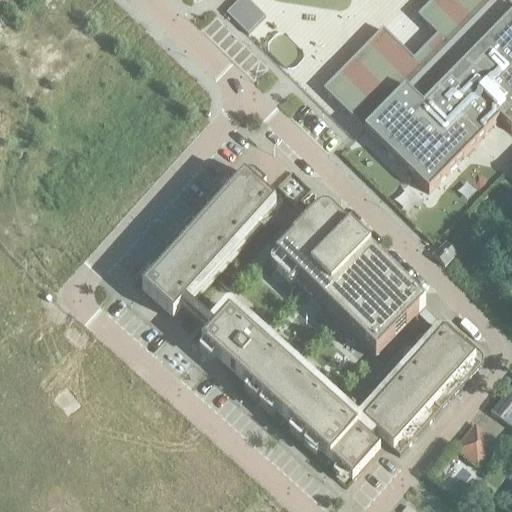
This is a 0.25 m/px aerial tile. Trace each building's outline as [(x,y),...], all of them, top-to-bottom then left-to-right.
[(67,0),(62,0),(46,13),(77,50),(94,35),(97,39),(107,31),(93,13),(85,21),(67,0)] [(239,0),(228,12),(249,33),(266,15),(249,0),(239,0)] [(511,134),(511,9),(502,0),(437,0),(418,19),(437,39),(414,62),(383,32),(323,92),(428,197),(500,125),(511,136),(511,134)] [(46,13),(28,28),(58,65),(77,50),(46,13)] [(28,28),(9,44),(28,67),(19,74),(33,92),(43,83),(40,80),(58,65),(28,28)] [(141,60),(133,68),(138,74),(147,66),(141,60)] [(133,68),(125,76),(130,81),(138,74),(133,68)] [(0,69),(0,108),(2,111),(20,96),(23,100),(33,92),(19,74),(10,82),(0,69)] [(177,76),(161,94),(194,123),(210,106),(177,76)] [(100,79),(91,87),(97,93),(105,85),(100,79)] [(108,91),(100,99),(105,105),(114,97),(108,91)] [(161,94),(146,111),(179,140),(194,123),(161,94)] [(100,99),(91,107),(97,113),(105,105),(100,99)] [(146,111),(130,128),(163,157),(179,140),(146,111)] [(75,123),(66,131),(72,136),(80,128),(75,123)] [(130,128),(115,145),(148,174),(163,157),(130,128)] [(66,131),(58,139),(63,144),(72,136),(66,131)] [(115,145),(100,162),(133,191),(148,174),(115,145)] [(29,146),(20,154),(26,160),(34,152),(29,146)] [(42,154),(33,162),(39,168),(47,160),(42,154)] [(368,168),(374,163),(366,154),(360,159),(368,168)] [(33,162),(25,170),(30,176),(39,168),(33,162)] [(100,162),(85,179),(118,208),(118,207),(133,191),(100,162)] [(85,179),(69,196),(102,225),(118,208),(85,179)] [(276,207),(245,180),(144,294),(175,322),(276,207)] [(3,183),(0,186),(0,195),(1,197),(9,188),(3,183)] [(69,196),(54,212),(87,242),(102,226),(102,225),(69,196)] [(323,211),(273,262),(382,369),(432,318),(323,211)] [(54,212),(38,230),(71,260),(87,242),(54,212)] [(21,238),(6,255),(41,287),(58,269),(35,249),(43,240),(23,222),(14,232),(21,238)] [(446,245),(443,247),(434,257),(445,268),(457,256),(446,245)] [(0,287),(2,286),(24,306),(40,288),(41,288),(41,287),(6,255),(0,261),(0,287)] [(230,316),(203,346),(355,481),(382,451),(365,435),(230,316)] [(444,334),(362,425),(384,444),(386,446),(400,459),(481,369),(481,368),(482,368),(482,367),(482,366),(483,366),(483,365),(483,364),(483,363),(483,362),(483,361),(483,360),(483,359),(482,359),(482,358),(482,357),(481,357),(481,356),(465,342),(459,347),(444,334)] [(102,391),(135,421),(151,404),(118,374),(103,391),(102,391)] [(102,391),(86,408),(120,438),(135,421),(102,391)] [(86,409),(71,426),(104,455),(120,438),(86,408),(86,409)] [(71,426),(56,443),(89,472),(104,455),(71,426)] [(479,467),(496,446),(477,431),(460,452),(479,467)] [(168,436),(161,445),(166,450),(174,441),(168,436)] [(41,459),(74,489),(89,472),(56,443),(42,459),(41,459)] [(161,445),(153,453),(159,458),(166,450),(161,445)] [(41,459),(25,476),(58,506),(74,489),(41,459)] [(138,470),(130,478),(136,484),(144,475),(138,470)] [(25,477),(10,493),(31,511),(53,511),(58,506),(25,476),(25,477)] [(130,478),(122,487),(128,492),(136,484),(130,478)] [(466,507),(478,495),(470,488),(458,500),(466,507)] [(0,511),(31,511),(10,493),(0,504),(0,511)] [(247,511),(231,498),(218,511),(247,511)]
